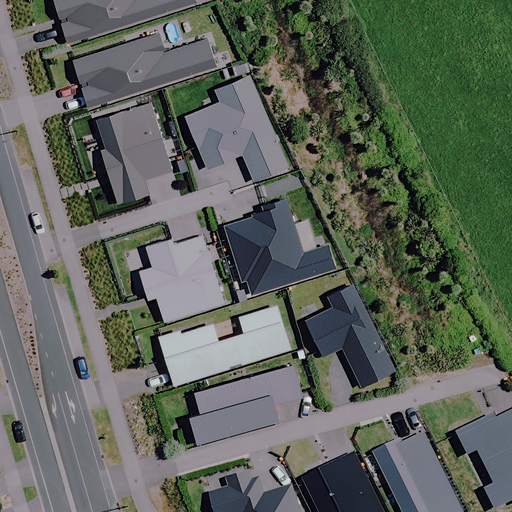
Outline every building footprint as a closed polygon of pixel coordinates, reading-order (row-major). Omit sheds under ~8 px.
[(51,0),(65,43),(194,3),(192,0),(51,0)] [(71,61),(86,107),(214,67),(206,40),(163,53),(157,34),(71,61)] [(286,167),(248,75),(213,89),(219,103),(184,117),(205,169),(241,154),(252,181),(286,167)] [(170,171),(149,103),(96,120),(105,149),(100,151),(117,204),(146,195),(141,180),(170,171)] [(251,217),(222,227),(239,281),(245,279),(250,295),(332,269),(325,246),(301,253),(284,200),(249,211),(251,217)] [(170,240),(144,248),(151,268),(137,272),(146,300),(154,298),(162,323),(222,304),(200,235),(172,244),(170,240)] [(360,388),(393,372),(351,284),(326,296),(332,308),(304,321),(321,357),(341,348),(360,388)] [(157,338),(172,386),(288,349),(275,306),(236,318),(241,334),(216,342),(210,325),(180,335),(178,331),(157,338)] [(290,365),(192,393),(199,415),(187,419),(195,446),(276,422),(271,405),(299,397),(290,365)] [(492,416),(455,434),(467,458),(478,452),(494,485),(483,491),(493,511),(511,502),(511,411),(494,420),(492,416)] [(400,440),(372,453),(400,511),(461,511),(424,435),(402,445),(400,440)] [(381,511),(353,454),(303,479),(318,511),(381,511)] [(299,511),(291,486),(263,495),(258,479),(251,482),(249,472),(226,479),(229,489),(209,495),(214,511),(299,511)]
